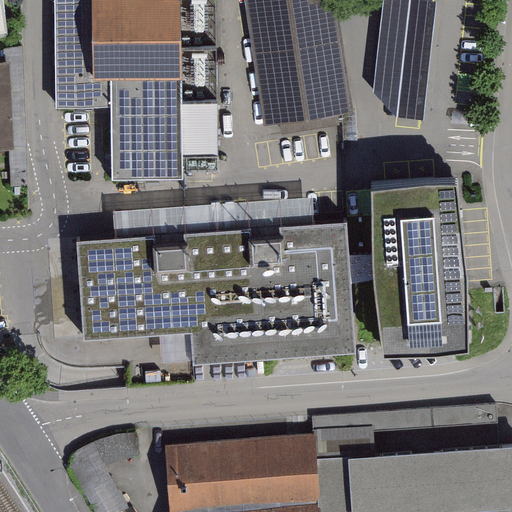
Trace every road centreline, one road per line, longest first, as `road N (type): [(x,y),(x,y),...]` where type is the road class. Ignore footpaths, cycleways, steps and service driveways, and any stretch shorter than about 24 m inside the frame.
road 1 (residential): [(511,376),(443,389),(82,416),(16,439)]
road 2 (unclassified): [(36,0),(40,119),(56,213),(39,237),(0,241)]
